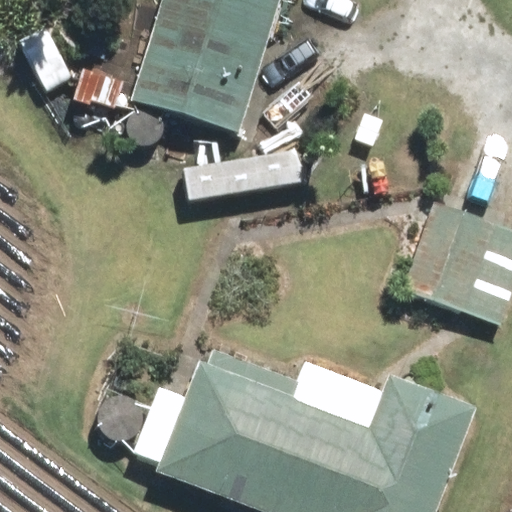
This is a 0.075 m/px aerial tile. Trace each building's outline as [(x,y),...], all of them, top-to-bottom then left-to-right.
[(170,0),(139,103),(246,135),(287,0),(170,0)] [(52,26),(17,43),(44,97),(78,80),(52,26)] [(102,40),(93,67),(122,76),(131,49),(102,40)] [(129,81),(89,69),(78,100),(96,106),(98,102),(121,109),(129,81)] [(302,151),(182,169),(187,206),(307,188),(302,151)] [(504,330),(511,305),(511,226),(438,203),(407,299),(504,330)] [(445,511),(484,411),(395,377),(390,391),(310,360),(303,378),(211,344),(188,405),(162,395),(140,455),(166,465),(162,474),(263,511),(445,511)]
